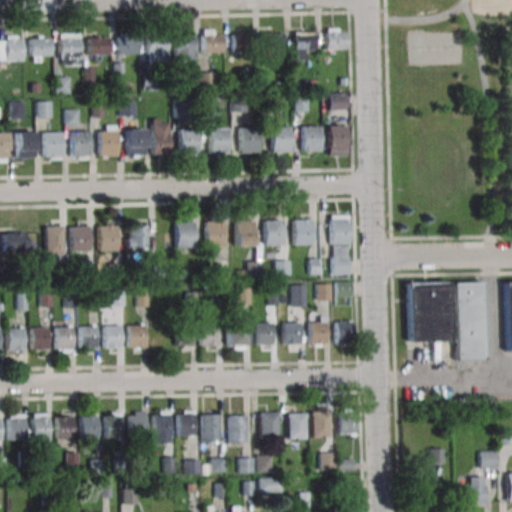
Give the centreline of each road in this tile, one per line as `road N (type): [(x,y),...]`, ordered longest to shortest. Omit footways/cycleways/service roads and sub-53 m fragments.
road 1 (residential): [(379,511),(366,0)]
road 2 (residential): [(0,384),(376,379)]
road 3 (residential): [(0,191),(370,184)]
road 4 (residential): [(0,4),(225,0)]
road 5 (residential): [(372,255),(511,252)]
